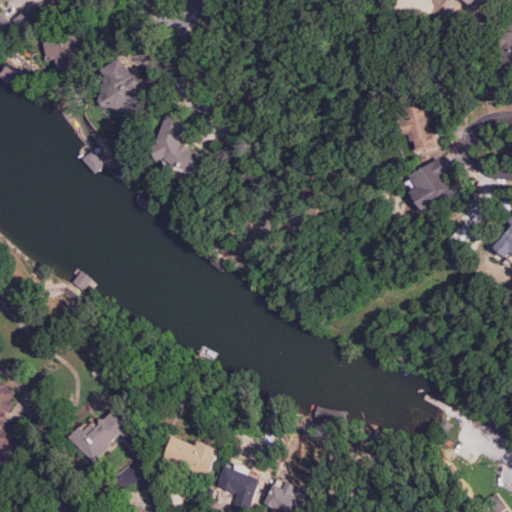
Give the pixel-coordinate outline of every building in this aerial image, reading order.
[(0,3),(2,0),(0,0),(0,32),(4,36),(14,26),(19,31),(37,19),(30,8),(10,20),(0,11),(0,3)] [(463,0),(471,6),(476,0),(477,0),(488,8),(494,0),(463,0)] [(59,70),(82,66),(76,33),(44,38),(47,59),(57,58),(59,70)] [(106,63),(102,107),(143,111),(146,77),(124,75),(125,64),(106,63)] [(417,150),(436,147),(429,102),(403,107),(409,142),(415,141),(417,150)] [(204,150),(179,144),(185,119),(166,114),(155,160),(199,171),(204,150)] [(410,191),(426,213),(460,189),(437,157),(412,175),(419,185),(410,191)] [(0,447),(14,445),(10,427),(3,424),(14,404),(12,398),(18,389),(0,379),(0,447)] [(134,422),(118,405),(95,427),(88,419),(70,436),(94,461),(134,422)] [(448,421),(458,426),(452,436),(443,430),(448,421)] [(198,444),(174,435),(165,457),(210,475),(221,448),(200,440),(198,444)] [(219,486),(238,492),(234,507),(249,511),(250,511),(261,476),(225,466),(219,486)] [(299,485),(278,476),(266,503),(285,511),(301,511),(308,498),(296,492),(299,485)] [(484,501),(492,511),(498,511),(506,506),(496,492),(484,501)] [(499,511),(492,503),(502,494),(511,505),(511,510),(509,511),(499,511)]
